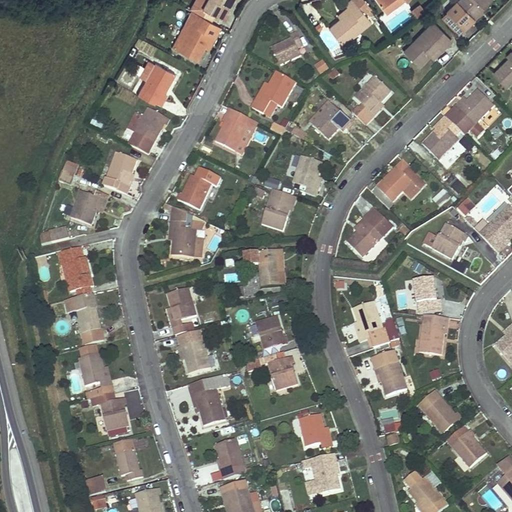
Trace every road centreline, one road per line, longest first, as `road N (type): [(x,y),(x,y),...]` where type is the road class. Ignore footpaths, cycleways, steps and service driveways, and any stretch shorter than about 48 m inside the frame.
road 1 (residential): [(388,511),(330,325),(322,270),(340,216),(511,27)]
road 2 (residential): [(270,0),(252,12),(135,224),(128,252),(191,511)]
road 3 (residential): [(511,432),(468,361),(473,317),(511,268)]
